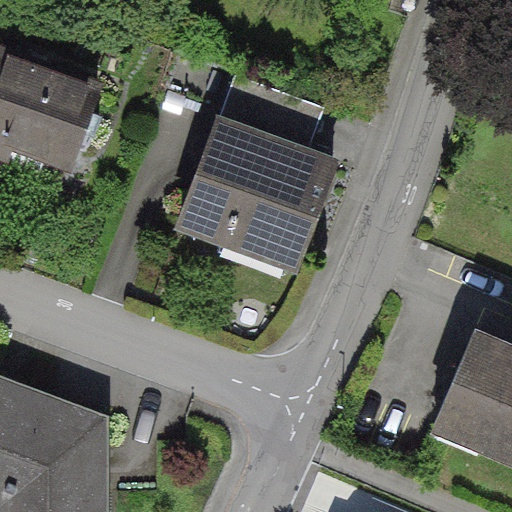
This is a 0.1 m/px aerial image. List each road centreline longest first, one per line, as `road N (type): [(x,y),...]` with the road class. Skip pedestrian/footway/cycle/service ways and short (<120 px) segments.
road 1 (residential): [(465,0),(420,147),(308,408)]
road 2 (residential): [(308,408),(0,294)]
